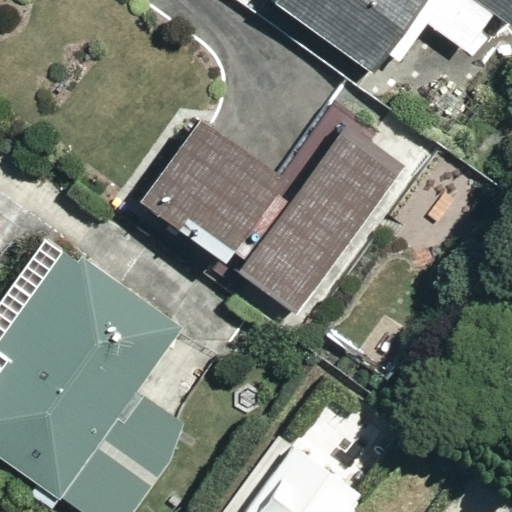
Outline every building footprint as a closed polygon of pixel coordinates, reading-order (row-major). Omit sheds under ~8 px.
[(282,0),(276,9),(376,76),(428,0),(282,0)] [(511,0),(493,0),(511,11),(511,0)] [(143,209),(288,313),(397,162),(340,122),(290,191),(202,128),(143,209)] [(0,382),(3,385),(0,389),(0,460),(77,511),(124,511),(183,424),(139,395),(182,330),(57,247),(0,332),(0,382)] [(297,446),(250,511),(358,511),(369,497),(297,446)]
